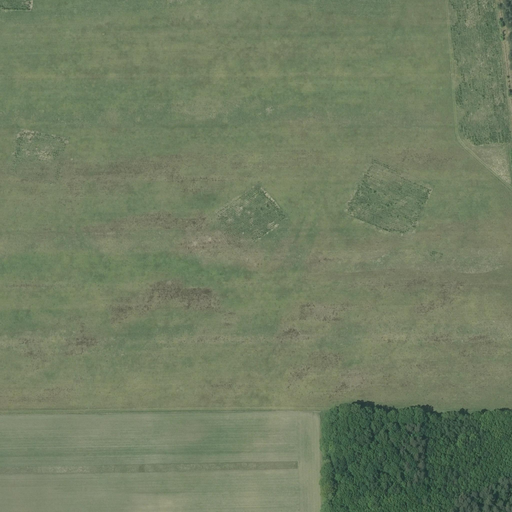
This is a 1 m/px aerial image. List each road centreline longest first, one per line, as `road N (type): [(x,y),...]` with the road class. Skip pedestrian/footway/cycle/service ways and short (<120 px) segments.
road 1 (track): [(0,412),(322,408)]
road 2 (track): [(511,190),(457,137),(446,0)]
road 3 (track): [(322,408),(511,412)]
